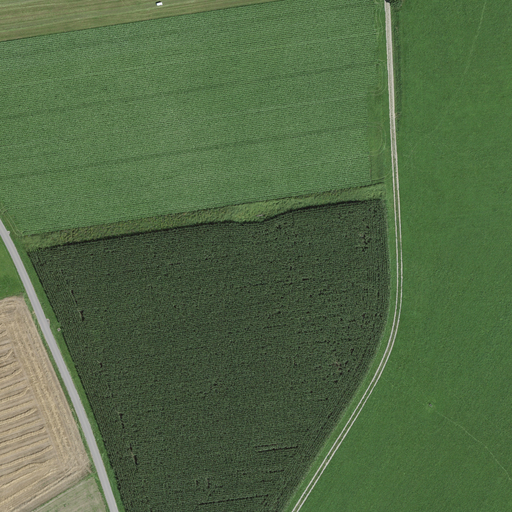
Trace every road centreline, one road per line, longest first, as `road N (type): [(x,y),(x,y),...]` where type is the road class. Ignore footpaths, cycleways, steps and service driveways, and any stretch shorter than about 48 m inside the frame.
road 1 (track): [(392,0),(402,309),(391,352),(297,511)]
road 2 (track): [(0,227),(84,419),(114,511)]
